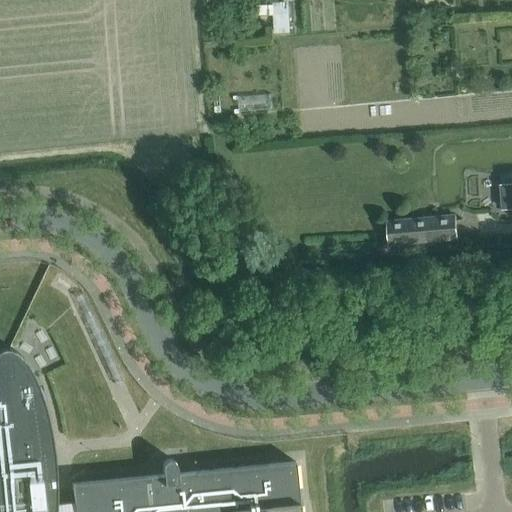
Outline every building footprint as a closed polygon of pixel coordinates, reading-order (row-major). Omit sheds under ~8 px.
[(257,19),(257,16),(273,15),(274,33),(291,33),(289,2),(273,3),(273,5),(256,6),(250,5),(250,20),(257,19)] [(240,97),(241,109),(273,106),(272,94),(240,97)] [(511,182),(510,182),(511,185),(496,186),(497,210),(511,208),(511,182)] [(387,222),(389,245),(458,238),(455,215),(387,222)] [(0,511),(299,511),(295,461),(177,473),(176,465),(176,464),(176,463),(175,463),(175,462),(174,461),(174,460),(173,460),(172,459),(171,459),(170,459),(169,459),(168,459),(167,459),(166,460),(165,460),(165,461),(164,461),(163,462),(163,463),(162,463),(162,464),(162,465),(162,466),(163,474),(72,483),(74,502),(56,503),(56,500),(56,498),(56,496),(56,494),(56,489),(56,484),(56,482),(55,475),(55,469),(54,459),(54,454),(53,452),(53,445),(52,440),(51,432),(50,430),(49,424),(48,421),(46,410),(43,399),(39,388),(36,381),(33,374),(31,370),(30,367),(28,365),(27,363),(25,361),(24,359),(22,358),(21,356),(19,354),(18,352),(14,350),(13,349),(11,348),(9,348),(7,347),(5,347),(3,348),(0,348),(0,511)] [(295,450),(200,462),(201,469),(296,457),(295,450)]
